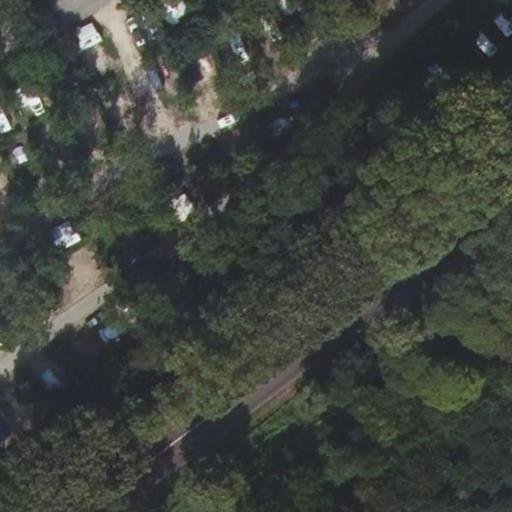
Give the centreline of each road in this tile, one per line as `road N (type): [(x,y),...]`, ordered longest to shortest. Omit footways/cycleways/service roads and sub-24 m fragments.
road 1 (primary): [(511,174),(75,511)]
road 2 (track): [(166,141),(106,0)]
